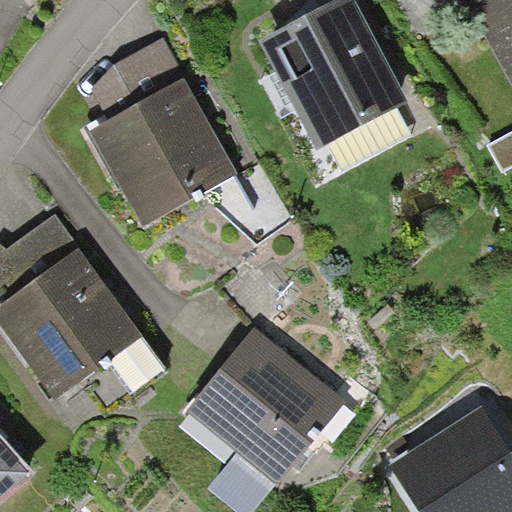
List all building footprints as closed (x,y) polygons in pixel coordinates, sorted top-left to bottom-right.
[(356,3),(360,0),(289,0),(298,11),(281,26),(287,34),(260,47),(317,153),(407,104),(356,3)] [(511,0),(460,0),(511,93),(511,0)] [(239,180),(166,43),(94,82),(113,117),(89,130),(143,231),(239,180)] [(145,335),(58,215),(9,254),(0,246),(0,327),(55,399),(145,335)] [(258,511),(347,402),(252,326),(183,413),(234,454),(202,493),(225,511),(258,511)] [(511,511),(511,484),(472,422),(393,472),(419,511),(511,511)] [(0,502),(26,481),(0,449),(0,502)]
